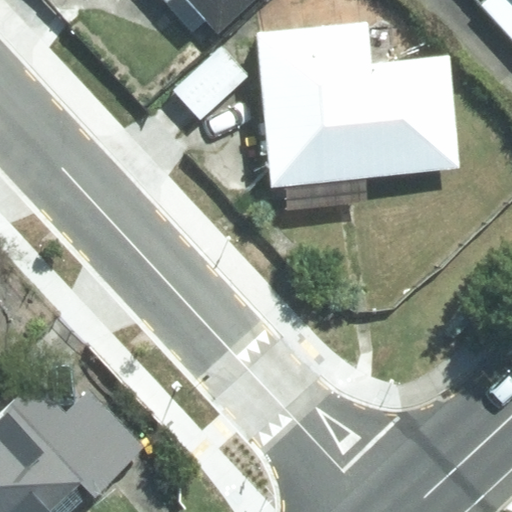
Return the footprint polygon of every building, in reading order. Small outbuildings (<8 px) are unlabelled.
[(189,0),(217,30),(249,0),(189,0)] [(511,0),(484,0),(483,1),(511,35),(511,0)] [(362,24),(259,34),(273,180),(453,162),(443,60),(366,67),(362,24)] [(251,73),(224,42),(171,89),(198,120),(251,73)] [(35,381),(10,403),(92,492),(143,445),(88,387),(62,411),(35,381)] [(0,511),(70,511),(92,492),(10,403),(0,412),(0,511)]
